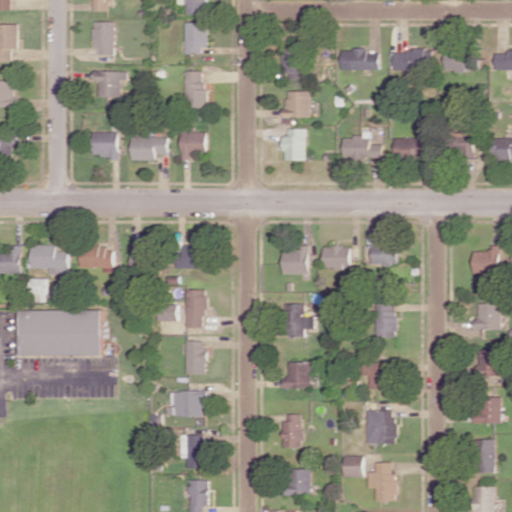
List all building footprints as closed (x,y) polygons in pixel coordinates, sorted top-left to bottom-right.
[(0,0),(0,8),(14,9),(13,0),(0,0)] [(95,0),(96,10),(110,10),(110,2),(116,2),(115,0),(95,0)] [(179,0),(179,3),(188,3),(189,13),(210,13),(209,0),(179,0)] [(117,20),(97,20),(97,53),(117,53),(117,20)] [(0,57),(15,58),(15,47),(21,48),(22,23),(0,22),(0,57)] [(211,46),(210,22),(187,22),(188,53),(204,53),(204,46),(211,46)] [(382,52),(370,52),(370,48),(344,48),(344,69),(382,68),(382,52)] [(397,49),(397,69),(435,69),(434,49),(397,49)] [(497,69),(511,68),(511,49),(497,49),(497,69)] [(447,70),(480,70),(481,53),(447,52),(447,70)] [(306,79),(306,53),(285,53),(285,69),(292,69),(292,78),(306,79)] [(124,96),(124,79),(130,79),(130,70),(95,70),(96,81),(102,81),(102,96),(124,96)] [(208,70),(188,70),(189,108),(209,108),(208,70)] [(17,79),(0,79),(0,105),(17,105),(17,79)] [(313,90),(290,90),(290,106),(285,106),(286,117),(314,116),(313,90)] [(308,159),(308,128),(291,128),(291,135),(286,135),(286,159),(308,159)] [(121,131),(95,132),(95,156),(122,156),(121,131)] [(210,131),(184,131),(184,159),(194,159),(194,151),(210,151),(210,131)] [(477,131),(453,131),(453,153),(476,154),(477,131)] [(0,133),(0,156),(16,156),(16,133),(0,133)] [(345,135),(346,158),(385,157),(385,143),(373,144),(373,134),(345,135)] [(134,159),(159,159),(159,153),(171,153),(171,136),(135,136),(134,159)] [(397,156),(431,155),(431,136),(397,137),(397,156)] [(511,136),(495,136),(494,157),(511,157),(511,136)] [(133,266),(153,267),(154,243),(134,242),(133,266)] [(205,243),(181,242),(180,267),(204,268),(205,243)] [(70,273),(70,251),(58,251),(58,244),(34,244),(34,267),(52,267),(52,273),(70,273)] [(374,263),(399,263),(400,245),(374,244),(374,263)] [(508,244),(491,244),(491,251),(476,250),(475,272),(508,273),(508,244)] [(326,268),(353,267),(353,245),(326,245),(326,268)] [(286,273),(312,272),(311,246),(286,247),(286,273)] [(0,272),(24,273),(24,248),(0,247),(0,272)] [(83,266),(116,266),(116,247),(83,247),(83,266)] [(207,327),(208,289),(189,288),(188,326),(207,327)] [(25,302),(25,343),(106,343),(106,302),(25,302)] [(307,335),(307,328),(315,327),(315,316),(306,316),(306,302),(288,303),(289,336),(307,335)] [(378,336),(398,336),(397,302),(378,302),(378,336)] [(503,328),(503,302),(480,302),(480,316),(475,316),(475,328),(503,328)] [(161,320),(180,319),(180,304),(161,304),(161,320)] [(207,373),(208,340),(189,340),(188,373),(207,373)] [(508,349),(479,349),(480,380),(508,379),(508,349)] [(313,387),(313,360),(291,361),(292,375),(285,375),(286,387),(313,387)] [(372,387),(394,387),(393,361),(364,362),(364,375),(371,375),(372,387)] [(207,416),(207,390),(175,390),(174,415),(207,416)] [(503,396),(477,396),(476,422),(503,422),(503,396)] [(369,442),(397,443),(398,409),(369,409),(369,442)] [(286,446),(304,446),(304,413),(286,413),(286,446)] [(208,433),(189,433),(188,467),(207,467),(208,433)] [(496,472),(497,438),(480,438),(479,471),(496,472)] [(347,476),(366,476),(366,454),(346,454),(347,476)] [(371,471),(371,487),(378,487),(378,500),(398,499),(397,461),(378,462),(378,471),(371,471)] [(313,468),(290,467),(289,494),(313,494),(313,468)] [(210,479),(191,479),(191,511),(204,511),(204,504),(210,504),(210,479)] [(496,511),(497,485),(477,485),(476,511),(496,511)]
